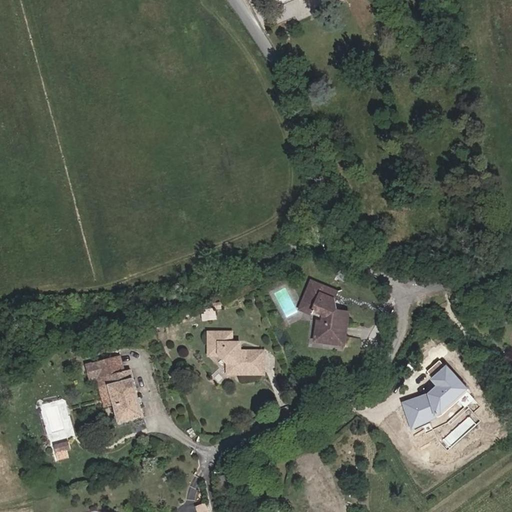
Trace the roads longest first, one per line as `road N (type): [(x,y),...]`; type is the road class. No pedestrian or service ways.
road 1 (residential): [(0,341),(185,294),(320,239)]
road 2 (residential): [(402,284),(400,335),(371,376),(327,403),(230,441),(217,455),(209,476),(217,511)]
road 3 (residential): [(320,239),(318,174),(282,75),(230,0)]
